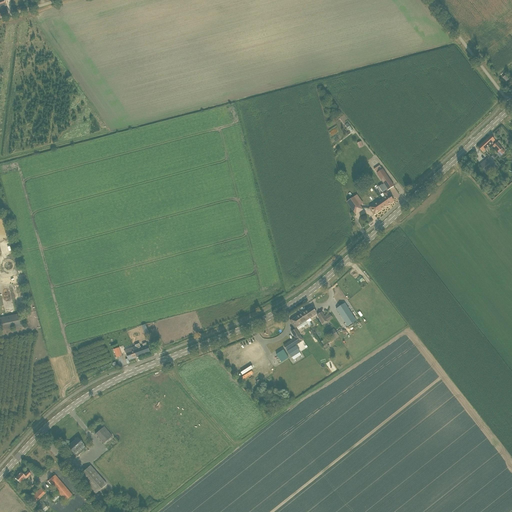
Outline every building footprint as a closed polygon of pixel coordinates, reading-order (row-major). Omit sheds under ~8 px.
[(511,3),(474,30),(481,41),(511,19),(511,3)] [(511,25),(484,45),(492,56),(511,41),(511,25)] [(490,136),(488,138),(492,143),(492,144),(494,146),(493,147),(498,153),(499,152),(502,155),(505,152),(490,136)] [(492,143),(488,138),(478,148),(482,152),(492,144),(492,143)] [(493,172),(499,168),(490,157),(479,166),(485,174),(491,170),(493,172)] [(394,186),(383,170),(382,170),(380,166),(374,169),(377,174),(388,190),(394,186)] [(388,206),(394,202),(389,194),(389,195),(386,191),(388,190),(384,184),(382,185),(379,187),(382,192),(383,192),(384,193),(383,193),(384,195),(385,197),(383,198),(388,206)] [(363,210),(360,206),(354,197),(347,202),(353,211),(356,215),(363,210)] [(369,208),(374,215),(388,206),(383,198),(369,208)] [(345,304),(336,309),(345,322),(353,317),(345,304)] [(312,307),(301,314),(306,321),(317,314),(312,307)] [(321,321),(325,318),(321,312),(317,315),(321,321)] [(0,318),(0,331),(23,327),(20,314),(0,318)] [(301,314),(291,321),(296,328),(306,321),(301,314)] [(296,329),(291,332),(296,338),(290,342),(294,347),(299,343),(303,340),(300,336),(296,329)] [(333,341),(339,337),(334,329),(328,333),(333,341)] [(290,342),(284,346),(287,351),(294,347),(290,342)] [(135,347),(132,348),(136,358),(150,353),(148,346),(141,348),(139,344),(135,346),(135,347)] [(296,346),(288,351),(292,358),(292,357),(294,360),(301,355),(300,353),(300,352),(296,346)] [(136,358),(132,348),(125,351),(129,361),(136,358)] [(283,350),(276,355),(281,362),(288,358),(283,350)] [(112,436),(107,431),(104,427),(95,434),(103,444),(112,436)] [(68,447),(73,453),(83,445),(77,439),(68,447)] [(90,466),(79,476),(95,494),(106,485),(90,466)] [(26,480),(31,474),(28,472),(24,476),(21,473),(15,479),(20,483),(25,478),(26,480)] [(48,481),(51,484),(65,501),(72,495),(55,475),(48,481)] [(35,503),(45,493),(40,488),(30,499),(35,503)]
